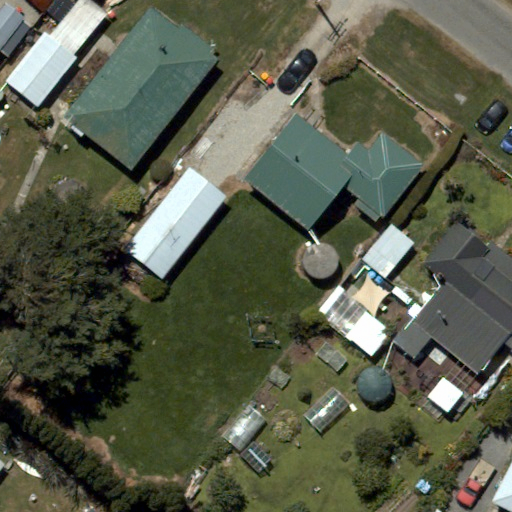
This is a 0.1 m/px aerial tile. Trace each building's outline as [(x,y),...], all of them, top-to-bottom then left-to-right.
[(40,35),(2,89),(37,114),(107,15),(86,0),(74,0),(47,40),(40,35)] [(0,16),(0,56),(11,64),(18,55),(33,33),(35,31),(5,9),(0,16)] [(147,14),(63,126),(134,179),(218,68),(147,14)] [(299,122),(248,182),(311,235),(340,202),(375,232),(423,176),(372,133),(347,163),(299,122)] [(230,202),(184,167),(118,254),(165,289),(230,202)] [(511,274),(468,243),(405,330),(477,383),(511,334),(511,274)] [(511,511),(511,470),(492,511),(511,511)]
